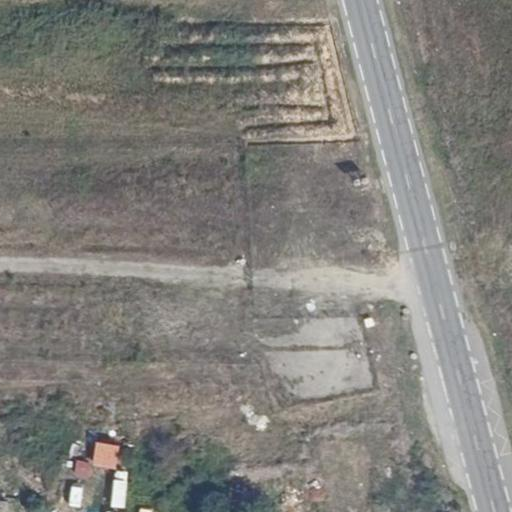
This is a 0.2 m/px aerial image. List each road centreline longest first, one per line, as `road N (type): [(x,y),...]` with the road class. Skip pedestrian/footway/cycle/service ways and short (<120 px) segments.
road 1 (tertiary): [(359,0),(494,511)]
road 2 (track): [(0,253),(427,258)]
road 3 (primary): [(312,179),(273,200),(223,210),(0,197)]
road 4 (primary): [(0,242),(211,262),(305,292)]
road 5 (tertiary): [(394,371),(449,430),(482,511)]
road 6 (tertiary): [(509,511),(509,346)]
road 7 (tertiary): [(346,0),(341,144)]
road 8 (tertiary): [(452,115),(426,87),(379,0)]
road 9 (primary): [(305,292),(348,349),(394,371)]
road 10 (primary): [(394,371),(460,371),(509,346)]
